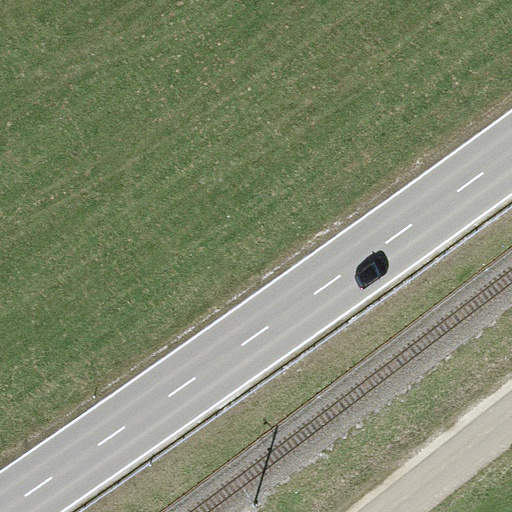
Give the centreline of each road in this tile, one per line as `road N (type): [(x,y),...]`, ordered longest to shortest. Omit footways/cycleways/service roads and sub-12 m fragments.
road 1 (primary): [(511,150),(0,511)]
road 2 (unclassified): [(511,415),(391,511)]
